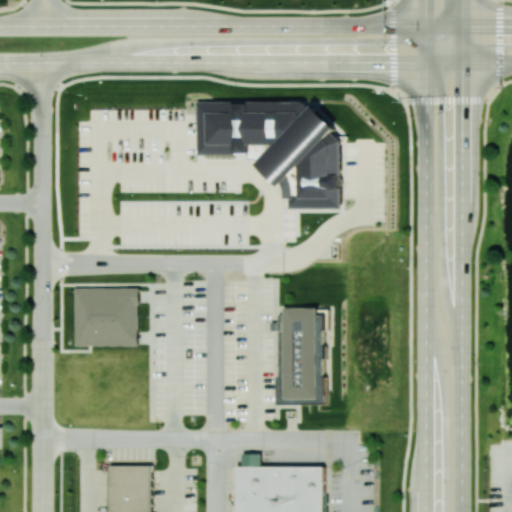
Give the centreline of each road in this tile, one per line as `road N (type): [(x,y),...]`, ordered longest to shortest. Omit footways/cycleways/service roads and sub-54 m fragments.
road 1 (secondary): [(460,511),(462,61)]
road 2 (secondary): [(425,61),(425,511)]
road 3 (secondary): [(0,62),(425,61)]
road 4 (secondary): [(425,25),(0,25)]
road 5 (residential): [(43,511),(41,108)]
